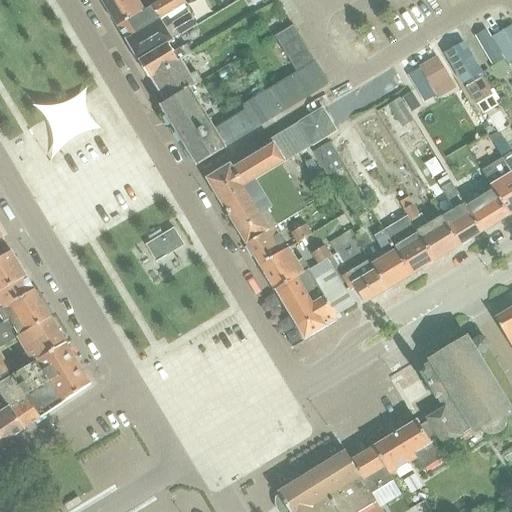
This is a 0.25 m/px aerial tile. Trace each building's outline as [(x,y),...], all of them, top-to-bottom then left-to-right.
[(101,0),(126,41),(183,7),(187,4),(184,0),(161,0),(144,10),(137,0),(101,0)] [(183,7),(126,41),(138,61),(167,44),(196,27),(189,14),(188,15),(183,7)] [(297,74),(316,62),(294,25),(275,37),(297,74)] [(511,25),(491,38),(503,58),(507,64),(511,60),(511,25)] [(492,65),(503,59),(485,29),(475,36),(492,65)] [(464,42),(443,55),(462,86),(483,74),(482,73),(475,61),(464,42)] [(150,79),(150,78),(182,60),(192,54),(187,45),(173,54),(167,44),(138,61),(150,79)] [(432,90),(446,81),(450,79),(437,57),(419,68),(432,90)] [(191,75),(182,60),(150,78),(158,91),(153,94),(160,105),(159,106),(160,107),(191,88),(202,81),(196,72),(191,75)] [(297,74),(267,92),(280,113),(329,84),(316,62),(297,74)] [(408,75),(411,81),(424,102),(435,96),(418,69),(408,75)] [(483,79),(466,89),(476,106),(493,96),(483,79)] [(191,88),(160,107),(196,166),(226,148),(225,146),(230,142),(231,143),(256,128),(245,111),(221,126),(222,127),(216,131),(191,88)] [(412,96),(403,102),(412,117),(421,111),(412,96)] [(414,121),(400,98),(388,106),(402,129),(414,121)] [(280,165),(335,132),(322,110),(269,142),(271,147),(232,170),(230,166),(207,179),(246,245),(274,228),(306,208),(280,165)] [(344,158),(359,149),(364,146),(355,131),(335,143),(344,158)] [(498,132),(489,137),(494,146),(503,140),(498,132)] [(345,167),(330,143),(312,153),(327,178),(345,167)] [(511,152),(509,154),(502,159),(511,176),(511,152)] [(511,176),(502,159),(490,166),(481,171),(493,191),(508,217),(511,214),(511,176)] [(466,208),(464,204),(451,184),(441,190),(453,211),(441,218),(459,247),(482,233),(466,207),(466,208)] [(493,191),(466,207),(482,233),(508,217),(493,191)] [(420,217),(413,207),(409,199),(399,204),(418,235),(434,262),(459,247),(441,218),(429,226),(423,216),(420,217)] [(391,227),(383,232),(387,238),(411,276),(434,262),(418,235),(407,217),(391,227)] [(297,245),(311,236),(305,226),(291,235),(297,245)] [(287,251),(274,228),(246,245),(260,267),(287,251)] [(154,260),(182,243),(174,229),(161,236),(158,239),(151,243),(146,246),(154,260)] [(158,231),(147,238),(151,243),(158,239),(161,236),(158,231)] [(385,257),(371,266),(386,291),(411,276),(387,238),(383,232),(373,238),(385,257)] [(318,266),(326,260),(330,258),(324,247),(311,255),(318,266)] [(287,251),(260,267),(274,291),(309,271),(302,259),(296,263),(288,250),(287,251)] [(0,305),(3,310),(34,291),(11,252),(0,258),(0,305)] [(274,291),(304,341),(337,321),(335,316),(353,305),(326,260),(318,266),(314,267),(309,271),(274,291)] [(369,262),(352,272),(342,278),(351,293),(355,290),(364,304),(386,291),(371,266),(369,262)] [(0,349),(17,339),(51,318),(50,317),(53,315),(38,291),(36,293),(34,291),(3,310),(0,311),(0,317),(6,327),(0,330),(0,349)] [(511,307),(494,318),(511,348),(511,307)] [(51,318),(17,339),(30,361),(27,363),(29,366),(66,344),(51,318)] [(424,425),(434,440),(436,438),(442,448),(459,437),(459,438),(471,431),(472,433),(478,429),(482,434),(488,436),(494,435),(500,432),(503,427),(504,421),(502,415),(509,410),(475,354),(479,355),(484,353),(486,350),(486,345),(484,341),(479,339),(475,340),(472,344),(471,348),(466,339),(429,360),(430,362),(419,369),(422,373),(419,375),(435,401),(438,399),(444,410),(427,420),(428,422),(424,425)] [(66,344),(29,366),(29,367),(13,377),(41,419),(91,386),(66,344)] [(0,376),(9,371),(0,355),(0,376)] [(0,384),(0,395),(8,409),(23,431),(41,419),(13,377),(0,384)] [(0,438),(4,444),(23,431),(8,409),(0,414),(0,438)] [(434,440),(424,425),(419,427),(417,423),(372,450),(388,476),(414,461),(421,472),(445,458),(434,440)] [(511,446),(502,453),(507,461),(511,458),(511,446)] [(372,450),(351,463),(370,495),(392,482),(388,476),(372,450)] [(345,453),(277,494),(287,511),(362,511),(375,505),(370,495),(351,463),(345,453)]
